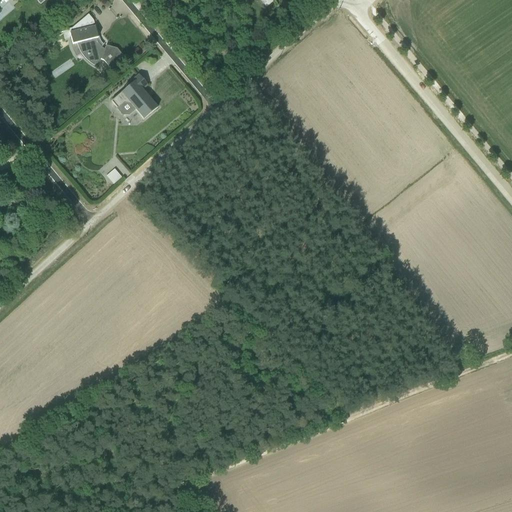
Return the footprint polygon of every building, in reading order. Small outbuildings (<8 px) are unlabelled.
[(171,14),(182,6),(177,0),(162,0),(161,1),(171,14)] [(216,0),(217,0),(221,6),(224,3),(227,7),(228,7),(235,15),(241,10),(234,2),(236,0),(238,0),(241,2),(243,0),(259,0),(266,7),(274,0),(216,0)] [(109,69),(122,57),(116,50),(105,47),(104,50),(101,48),(99,46),(97,44),(96,42),(95,40),(97,39),(94,28),(93,28),(92,25),(94,25),(93,21),(88,15),(71,29),(68,30),(66,25),(52,29),(53,31),(49,32),(50,36),(62,32),(64,41),(69,39),(72,50),(75,57),(80,55),(83,59),(87,64),(91,66),(98,70),(99,67),(97,66),(100,60),(103,62),(109,69)] [(147,86),(138,76),(122,89),(124,91),(111,102),(117,109),(116,110),(121,116),(128,116),(135,111),(143,120),(157,109),(142,91),(147,86)] [(105,177),(112,186),(121,178),(114,170),(105,177)]
